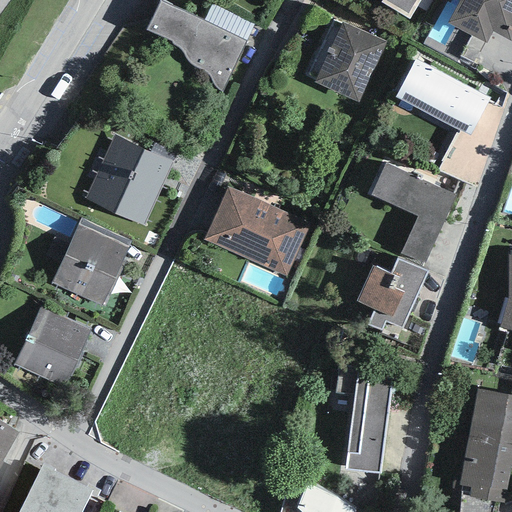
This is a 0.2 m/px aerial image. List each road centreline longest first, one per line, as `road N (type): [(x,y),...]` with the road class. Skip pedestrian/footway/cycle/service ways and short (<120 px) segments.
road 1 (residential): [(76,441),(301,0)]
road 2 (residential): [(405,511),(430,361),(511,118)]
road 3 (residential): [(0,146),(88,0)]
road 4 (residential): [(76,441),(216,511)]
